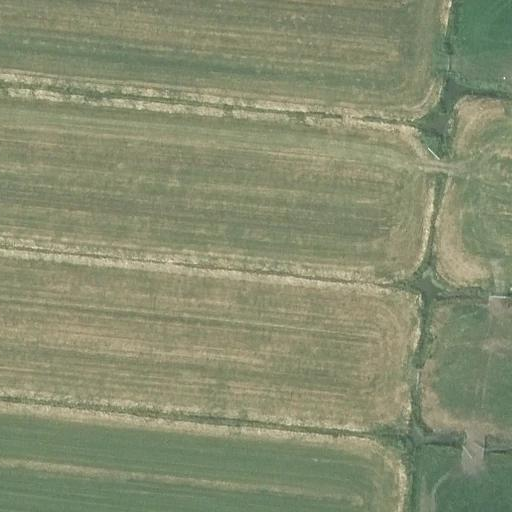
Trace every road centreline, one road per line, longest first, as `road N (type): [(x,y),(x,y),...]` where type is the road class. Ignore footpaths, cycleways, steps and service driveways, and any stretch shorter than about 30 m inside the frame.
road 1 (track): [(0,112),(331,146),(455,175),(511,105)]
road 2 (track): [(493,276),(455,175),(511,181)]
